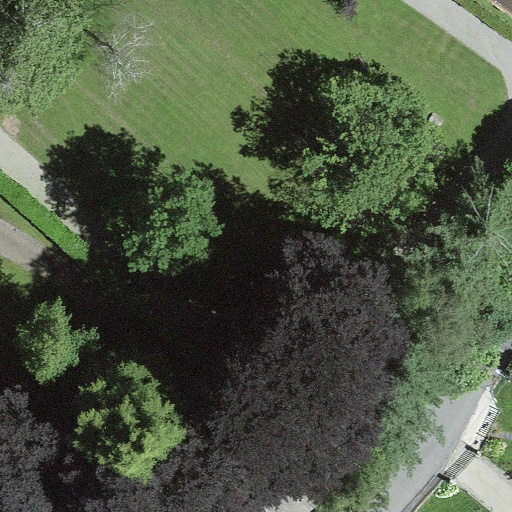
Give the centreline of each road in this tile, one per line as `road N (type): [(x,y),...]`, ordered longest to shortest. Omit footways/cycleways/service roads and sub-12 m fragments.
road 1 (unknown): [(0,91),(213,269)]
road 2 (residential): [(359,511),(511,305)]
